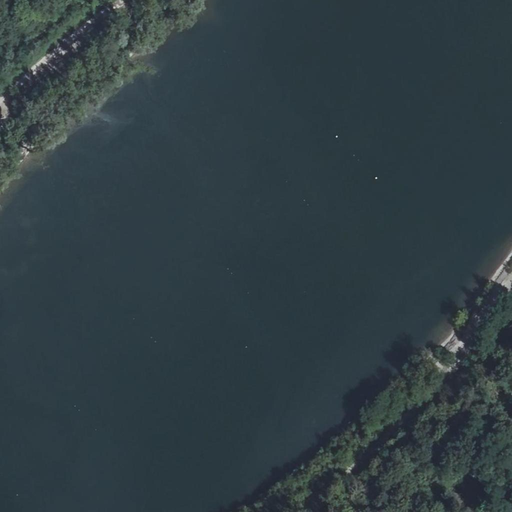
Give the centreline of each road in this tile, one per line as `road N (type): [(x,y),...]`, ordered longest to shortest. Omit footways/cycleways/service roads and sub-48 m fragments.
road 1 (track): [(284,511),(412,406),(511,283)]
road 2 (track): [(127,0),(0,98)]
